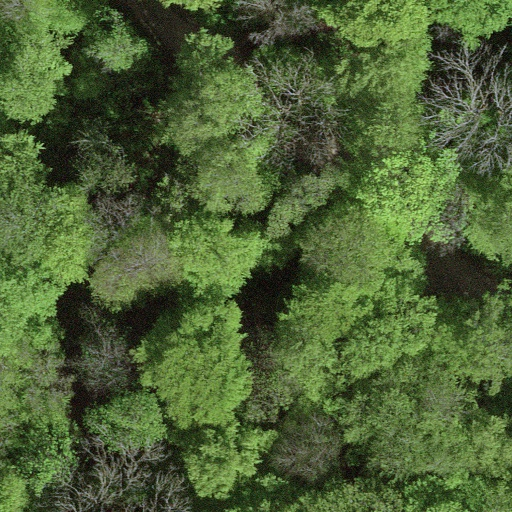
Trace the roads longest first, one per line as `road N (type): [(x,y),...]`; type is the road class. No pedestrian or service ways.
road 1 (track): [(408,237),(402,308),(332,360),(0,374)]
road 2 (track): [(155,0),(408,237)]
road 3 (track): [(511,356),(332,360)]
road 4 (track): [(408,237),(511,304)]
